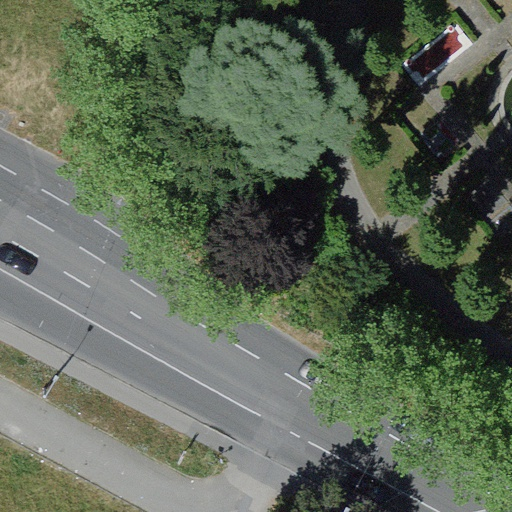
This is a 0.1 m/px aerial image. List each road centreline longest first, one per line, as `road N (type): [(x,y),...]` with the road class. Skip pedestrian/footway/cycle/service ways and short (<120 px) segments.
road 1 (secondary): [(305,399),(0,215)]
road 2 (secondary): [(305,399),(492,511)]
